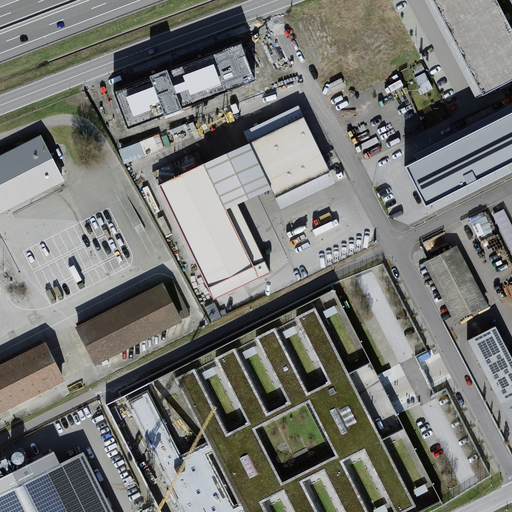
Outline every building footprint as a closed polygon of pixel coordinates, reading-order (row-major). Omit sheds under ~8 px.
[(511,32),(495,0),(433,0),(485,98),(511,83),(511,32)] [(111,83),(127,126),(240,85),(258,78),(249,55),(241,58),(233,37),(184,55),(184,57),(111,83)] [(433,90),(425,74),(414,78),(422,95),(433,90)] [(300,117),(246,143),(266,186),(269,191),(323,165),(300,117)] [(511,171),(511,122),(409,174),(429,213),(511,171)] [(155,135),(120,142),(123,157),(159,150),(155,135)] [(44,142),(42,138),(0,159),(0,218),(66,185),(44,142)] [(200,159),(201,163),(223,207),(266,186),(246,143),(244,139),(200,159)] [(223,207),(201,163),(158,184),(206,284),(249,264),(224,211),(223,207)] [(323,165),(269,191),(279,212),(333,187),(323,165)] [(237,205),(224,211),(249,264),(262,258),(237,205)] [(510,243),(511,241),(511,222),(504,206),(494,211),(510,243)] [(484,300),(455,243),(428,256),(423,259),(453,316),(484,300)] [(249,264),(206,284),(212,297),(256,277),(249,264)] [(170,279),(162,283),(180,317),(188,313),(170,279)] [(162,283),(161,281),(74,325),(93,362),(180,318),(180,317),(162,283)] [(232,349),(215,357),(248,422),(225,434),(192,368),(174,377),(242,511),(263,511),(257,500),(282,487),(294,511),(314,511),(298,480),(322,468),(343,511),(367,511),(341,460),(361,450),(392,511),(400,511),(416,504),(315,305),(295,315),(329,381),(305,393),(272,328),(256,337),(288,401),(265,413),(232,349)] [(511,359),(493,323),(465,338),(511,428),(511,359)] [(0,410),(62,378),(43,341),(0,363),(0,410)] [(369,372),(369,356),(351,357),(351,372),(369,372)] [(142,384),(108,398),(121,430),(135,424),(129,409),(143,404),(140,398),(147,396),(142,384)] [(0,511),(112,511),(84,455),(57,468),(49,453),(0,477),(0,511)]
